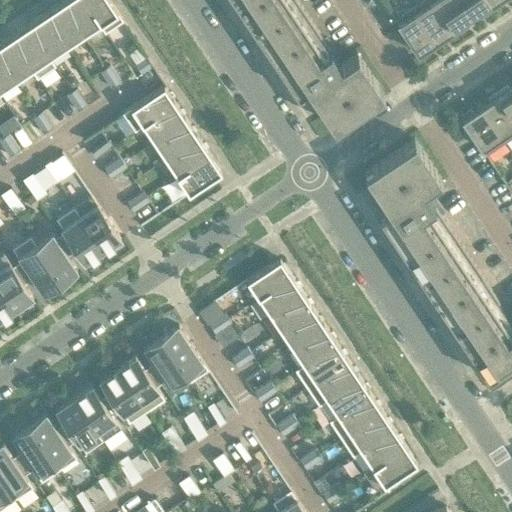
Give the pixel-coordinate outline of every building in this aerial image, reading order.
[(62,0),(61,1),(83,34),(99,23),(105,32),(105,31),(84,0),(62,0)] [(84,0),(105,31),(123,19),(110,0),(84,0)] [(235,0),(298,93),(308,86),(333,124),(383,91),(357,51),(340,63),(330,47),(329,47),(297,0),(235,0)] [(420,0),(413,5),(437,40),(445,34),(447,36),(456,30),(436,0),(420,0)] [(436,0),(456,30),(466,23),(464,21),(473,15),(462,0),(436,0)] [(462,0),(473,15),(481,10),(482,12),(492,5),(488,0),(462,0)] [(83,34),(61,1),(44,12),(66,45),(83,34)] [(428,45),(437,40),(413,5),(395,17),(419,54),(430,47),(428,45)] [(66,45),(44,12),(27,24),(55,65),(50,56),(66,45)] [(55,65),(27,24),(10,35),(38,77),(55,65)] [(38,77),(10,35),(0,41),(0,56),(15,80),(31,69),(37,77),(38,77)] [(0,89),(15,80),(0,56),(0,89)] [(141,73),(152,66),(145,56),(134,63),(141,73)] [(106,79),(116,72),(110,64),(100,70),(106,79)] [(116,72),(106,79),(111,86),(121,79),(116,72)] [(122,111),(134,129),(175,101),(163,83),(122,111)] [(498,92),(511,112),(511,85),(509,87),(507,85),(498,92)] [(72,101),(82,95),(76,86),(66,93),(72,101)] [(481,106),(505,141),(511,135),(511,112),(498,92),(488,98),(490,100),(481,106)] [(82,95),(72,101),(77,109),(87,102),(82,95)] [(175,101),(134,129),(134,130),(143,124),(154,140),(187,118),(175,101)] [(486,153),(505,141),(481,106),(473,112),(471,110),(461,117),(486,153)] [(38,124),(48,117),(42,109),(32,116),(38,124)] [(48,117),(38,124),(43,132),(53,125),(48,117)] [(187,118),(154,140),(165,157),(198,135),(187,118)] [(0,140),(4,147),(14,140),(9,132),(0,137),(0,140)] [(198,135),(165,157),(176,174),(209,152),(198,135)] [(511,330),(511,331),(493,304),(499,300),(434,203),(434,202),(424,187),(440,175),(414,136),(364,170),(389,207),(379,214),(488,376),(511,359),(511,330)] [(92,149),(96,155),(112,144),(108,139),(92,149)] [(14,140),(4,147),(9,154),(19,148),(14,140)] [(220,168),(209,152),(176,174),(188,192),(212,176),(211,174),(220,168)] [(112,161),(118,171),(126,166),(120,156),(112,161)] [(51,160),(45,164),(59,184),(65,180),(51,160)] [(118,171),(112,161),(104,166),(110,176),(118,171)] [(33,172),(23,179),(37,198),(46,192),(33,172)] [(11,187),(1,193),(15,213),(24,207),(11,187)] [(135,195),(141,205),(149,200),(143,190),(135,195)] [(141,205),(135,195),(127,200),(133,210),(141,205)] [(73,205),(103,249),(121,237),(97,202),(80,213),(74,205),(73,205)] [(60,233),(71,250),(76,247),(85,261),(103,249),(73,205),(56,217),(64,230),(60,233)] [(29,235),(59,279),(77,267),(67,253),(71,250),(60,233),(56,236),(53,231),(36,242),(30,234),(29,235)] [(16,262),(28,279),(32,276),(41,291),(59,279),(29,235),(12,246),(21,259),(16,262)] [(28,279),(16,262),(12,265),(3,253),(0,254),(0,285),(15,308),(33,296),(23,282),(28,279)] [(246,278),(258,296),(291,274),(281,258),(272,264),(270,262),(246,278)] [(291,274),(258,296),(270,313),(303,291),(291,274)] [(0,318),(15,308),(0,285),(0,318)] [(303,291),(270,313),(281,330),(314,308),(303,291)] [(314,308),(281,330),(292,347),(325,325),(314,308)] [(216,317),(223,327),(231,321),(224,311),(216,317)] [(223,327),(216,317),(208,322),(215,332),(223,327)] [(178,324),(161,336),(190,380),(208,368),(178,324)] [(325,325),(292,347),(303,363),(295,369),(337,342),(325,325)] [(148,364),(160,382),(164,379),(167,383),(184,372),(190,380),(161,336),(143,347),(153,362),(148,364)] [(337,342),(295,369),(307,386),(348,358),(337,342)] [(239,351),(246,361),(254,355),(247,345),(239,351)] [(246,361),(239,351),(231,356),(238,366),(246,361)] [(117,365),(147,409),(164,397),(155,384),(160,382),(148,364),(144,367),(135,353),(117,365)] [(348,358),(307,386),(318,403),(359,375),(348,358)] [(105,394),(116,411),(120,408),(129,421),(147,409),(117,365),(99,377),(109,391),(105,394)] [(359,375),(318,403),(319,404),(327,398),(337,414),(329,419),(329,420),(371,392),(359,375)] [(262,385),(268,395),(277,389),(270,379),(262,385)] [(116,411),(105,394),(100,397),(91,383),(73,394),(97,430),(115,419),(112,414),(116,411)] [(268,395),(262,385),(254,390),(260,400),(268,395)] [(371,392),(329,420),(341,437),(382,409),(371,392)] [(61,423),(72,440),(76,438),(85,451),(103,439),(97,430),(73,394),(55,406),(65,421),(61,423)] [(218,421),(224,417),(213,401),(207,405),(218,421)] [(382,409),(341,437),(352,454),(393,426),(382,409)] [(196,436),(206,430),(192,410),(183,416),(196,436)] [(29,424),(59,468),(76,456),(68,443),(72,440),(61,423),(56,426),(47,412),(29,424)] [(284,418),(291,428),(299,423),(292,413),(284,418)] [(291,428),(284,418),(276,424),(283,434),(291,428)] [(17,453),(28,470),(32,467),(41,480),(59,468),(29,424),(12,436),(21,450),(17,453)] [(174,451),(184,444),(171,425),(161,431),(174,451)] [(393,426),(352,454),(353,455),(361,449),(371,465),(363,470),(364,471),(405,443),(393,426)] [(235,444),(245,460),(250,456),(240,440),(235,444)] [(0,443),(0,475),(15,497),(33,486),(24,473),(28,470),(17,453),(12,456),(3,442),(0,443)] [(405,443),(364,471),(375,489),(408,467),(407,465),(416,459),(405,443)] [(152,466),(158,462),(147,445),(141,449),(152,466)] [(307,452),(314,462),(322,457),(315,447),(307,452)] [(218,455),(228,471),(234,467),(223,452),(218,455)] [(314,462),(307,452),(299,458),(306,468),(314,462)] [(130,480),(140,474),(127,454),(117,461),(130,480)] [(228,471),(218,455),(213,458),(224,474),(228,471)] [(184,478),(195,494),(200,490),(189,474),(184,478)] [(0,495),(9,490),(14,498),(15,497),(0,475),(0,495)] [(109,495),(114,491),(103,475),(97,479),(109,495)] [(195,494),(184,478),(179,481),(190,497),(195,494)] [(330,486),(337,496),(345,491),(338,481),(330,486)] [(337,496),(330,486),(322,492),(329,502),(337,496)] [(306,511),(290,488),(272,500),(280,511),(306,511)] [(87,510),(93,506),(81,489),(75,493),(87,510)] [(150,500),(157,511),(165,511),(155,497),(150,500)] [(56,511),(70,511),(61,498),(51,505),(56,511)] [(157,511),(150,500),(145,504),(150,511),(157,511)] [(280,511),(272,500),(277,508),(271,511),(257,511),(256,510),(255,511),(256,511),(280,511)]
